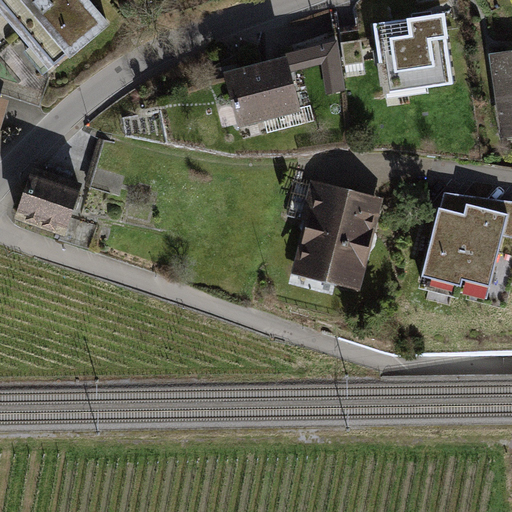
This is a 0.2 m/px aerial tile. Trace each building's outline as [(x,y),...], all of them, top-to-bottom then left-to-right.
[(102,32),(76,0),(3,0),(57,68),(102,32)] [(444,13),(376,23),(386,94),(454,84),(444,13)] [(511,50),(488,54),(498,136),(511,134),(511,50)] [(285,57),(227,72),(242,126),(299,110),(285,57)] [(133,149),(105,141),(91,189),(119,197),(133,149)] [(81,190),(33,173),(18,218),(66,234),(81,190)] [(377,198),(318,184),(297,275),(356,289),(377,198)] [(469,232),(439,225),(421,297),(477,311),(493,249),(506,252),(511,226),(511,217),(475,209),(469,232)]
